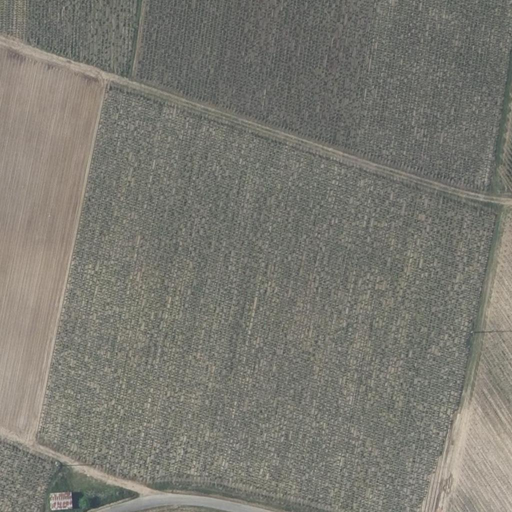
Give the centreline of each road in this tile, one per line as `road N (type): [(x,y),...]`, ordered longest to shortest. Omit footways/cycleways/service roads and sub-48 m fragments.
road 1 (track): [(511,203),(416,181),(0,41)]
road 2 (track): [(511,80),(495,200),(501,212),(458,413),(423,511)]
road 3 (track): [(165,501),(0,432)]
road 4 (unclassified): [(243,511),(165,501),(113,511)]
